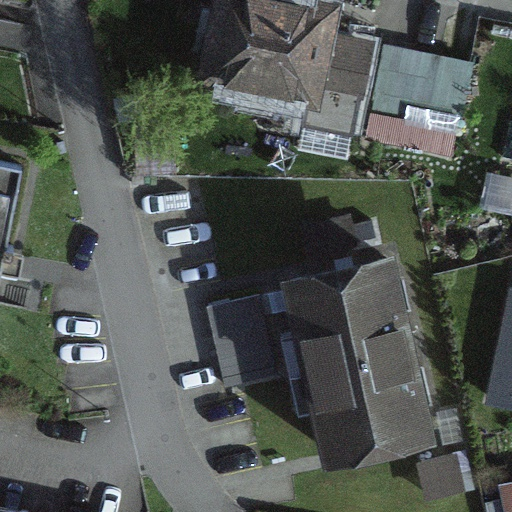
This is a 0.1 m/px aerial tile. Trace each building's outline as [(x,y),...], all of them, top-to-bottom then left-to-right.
[(306,95),(301,118),(355,128),(374,30),(335,22),(335,19),(373,26),(378,0),(208,0),(195,71),(243,80),(240,97),(270,103),(273,88),(306,95)] [(471,49),(491,54),(495,34),(475,30),(471,49)] [(475,56),(383,39),(365,136),(428,148),(433,125),(461,130),(475,56)] [(0,268),(3,255),(8,256),(9,252),(10,247),(4,246),(23,154),(0,149),(0,268)] [(511,168),(493,164),(484,205),(511,211),(511,168)] [(319,436),(322,450),(374,439),(436,425),(394,234),(335,247),(279,259),(286,290),(276,293),(309,439),(319,436)] [(511,280),(508,280),(484,398),(511,403),(511,280)] [(205,301),(224,384),(279,371),(260,289),(205,301)] [(417,456),(426,496),(467,486),(458,446),(417,456)] [(300,488),(312,487),(311,474),(298,476),(300,488)] [(511,511),(511,474),(497,478),(501,495),(485,498),(487,511),(511,511)] [(55,511),(58,504),(0,492),(0,511),(55,511)]
